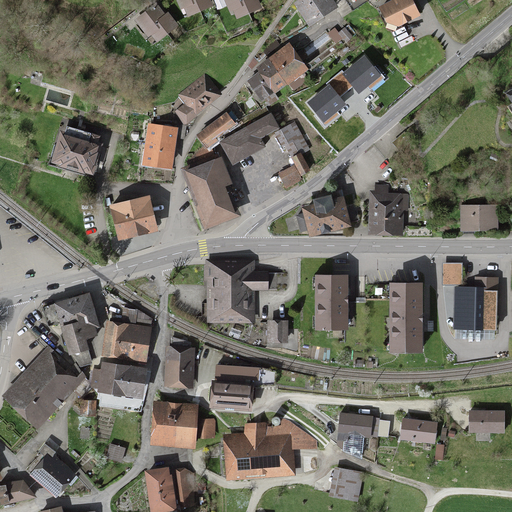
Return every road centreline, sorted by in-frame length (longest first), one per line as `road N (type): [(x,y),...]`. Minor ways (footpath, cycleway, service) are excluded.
road 1 (residential): [(243,245),(255,225),(511,17)]
road 2 (secondary): [(243,245),(511,246)]
road 3 (residential): [(330,451),(277,411),(280,397),(460,404)]
road 4 (residential): [(165,256),(143,454),(101,499)]
road 5 (residential): [(225,92),(183,153),(165,256)]
road 6 (secondary): [(8,297),(165,256)]
road 7 (residential): [(101,499),(52,501),(0,451)]
